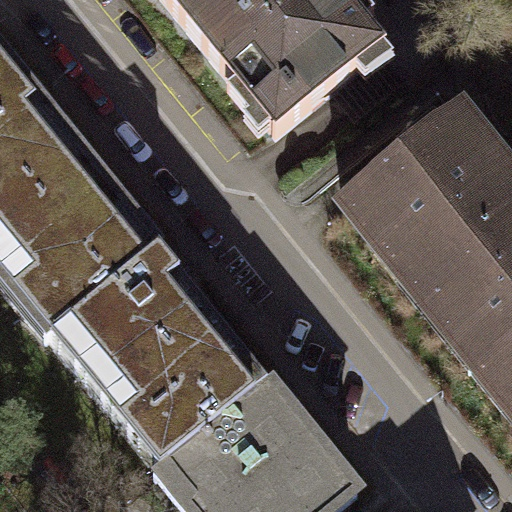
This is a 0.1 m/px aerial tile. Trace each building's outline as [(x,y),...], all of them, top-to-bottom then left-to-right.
[(255,118),(275,142),(387,52),(368,28),(374,23),(355,0),(351,0),(346,4),(343,0),(147,0),(149,2),(152,0),(158,0),(233,92),(225,98),(237,112),(247,125),(255,118)] [(0,61),(0,265),(59,337),(159,257),(134,226),(125,233),(28,114),(37,107),(0,61)] [(511,351),(511,185),(458,119),(341,214),(375,256),(386,247),(488,372),(511,351)] [(159,257),(59,337),(49,345),(159,479),(166,473),(268,391),(159,257)] [(511,351),(488,372),(511,401),(511,351)] [(268,391),(166,473),(190,502),(182,509),(185,511),(342,511),(357,500),(268,391)]
